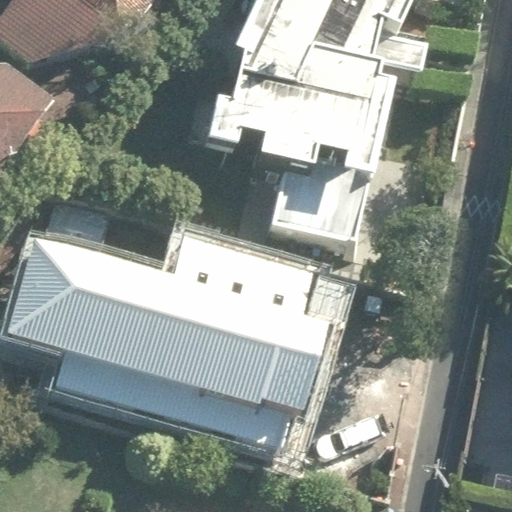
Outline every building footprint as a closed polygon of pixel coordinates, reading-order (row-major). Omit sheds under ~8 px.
[(11,0),(0,14),(0,46),(37,75),(81,63),(96,44),(39,0),(11,0)] [(48,0),(113,50),(151,0),(48,0)] [(242,0),(207,73),(229,84),(212,136),(191,133),(184,171),(218,177),(221,166),(240,170),(237,191),(271,199),(262,245),(343,261),(373,100),(342,85),(358,51),(378,60),(396,24),(376,15),(383,0),(242,0)] [(0,93),(0,164),(35,121),(0,93)] [(29,239),(0,327),(0,371),(146,419),(150,406),(198,422),(194,434),(292,466),(322,374),(225,342),(236,307),(29,239)] [(511,451),(499,450),(494,494),(511,495),(511,451)]
